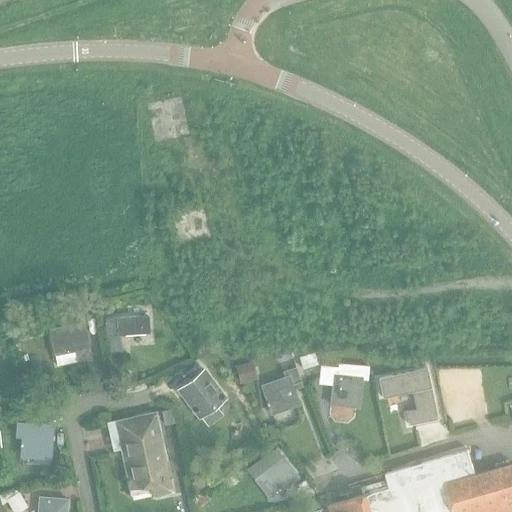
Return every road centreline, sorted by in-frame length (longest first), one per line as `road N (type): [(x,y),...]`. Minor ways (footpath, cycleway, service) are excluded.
road 1 (tertiary): [(511,231),(419,147),(345,105),(234,64)]
road 2 (tertiary): [(0,58),(128,49),(234,64)]
road 3 (residential): [(511,427),(324,483)]
road 4 (residential): [(148,396),(73,411),(94,511)]
